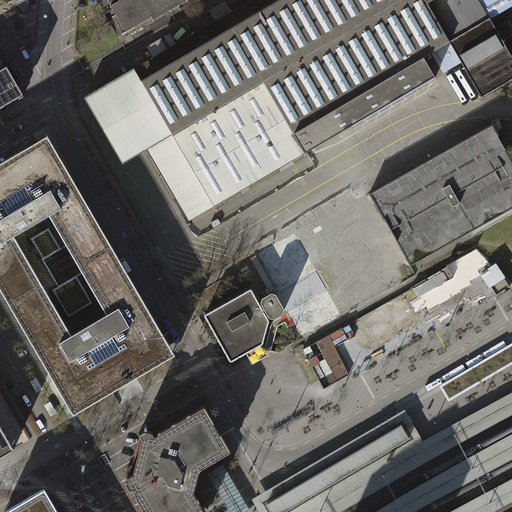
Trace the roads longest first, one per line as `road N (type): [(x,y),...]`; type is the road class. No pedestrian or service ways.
road 1 (unclassified): [(202,363),(248,441),(267,458),(289,462),(511,330)]
road 2 (residential): [(52,103),(202,363)]
road 3 (unclassified): [(57,447),(202,363)]
